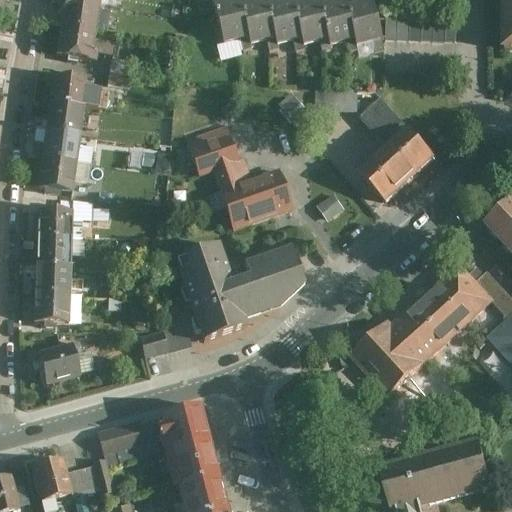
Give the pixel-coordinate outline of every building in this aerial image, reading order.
[(68,0),(64,27),(99,32),(103,4),(75,0),(68,0)] [(211,0),(223,45),(243,40),(245,51),(253,50),(252,45),(241,0),(211,0)] [(242,0),(241,0),(252,45),(269,41),(272,51),(280,49),(279,45),(267,0),(242,0)] [(267,0),(279,45),(294,41),(297,52),(307,49),(306,47),(295,0),(267,0)] [(308,0),(295,0),(306,47),(321,42),(324,52),(333,50),(332,46),(321,0),(313,0),(309,1),(308,0)] [(321,0),(332,46),(348,42),(351,53),(360,50),(359,46),(347,0),(336,0),(335,0),(334,0),(321,0)] [(361,0),(347,0),(359,46),(375,42),(378,54),(388,51),(375,0),(367,0),(362,1),(361,0)] [(459,21),(389,18),(388,41),(458,43),(459,21)] [(94,60),(99,32),(64,27),(60,55),(94,60)] [(56,76),(53,103),(87,107),(108,109),(110,89),(92,87),(94,80),(56,76)] [(389,202),(443,159),(385,97),(362,117),(392,148),(364,172),(389,202)] [(53,103),(48,133),(83,137),(87,107),(53,103)] [(242,163),(229,128),(188,142),(201,179),(215,174),(235,231),(293,207),(280,171),(253,181),(246,161),(242,163)] [(79,165),(83,137),(48,133),(44,160),(79,165)] [(79,165),(44,160),(40,188),(76,193),(79,165)] [(315,207),(324,222),(342,211),(333,196),(315,207)] [(511,204),(485,229),(511,258),(511,204)] [(38,212),(38,238),(74,238),(74,212),(38,212)] [(74,238),(38,238),(38,266),(74,266),(74,238)] [(188,271),(179,273),(205,344),(246,329),(243,321),(241,316),(230,286),(216,247),(183,259),(188,271)] [(249,280),(230,286),(241,316),(278,303),(302,282),(291,250),(244,266),(249,280)] [(396,324),(353,360),(393,400),(496,310),(510,324),(490,343),(511,365),(511,296),(492,275),(483,284),(464,265),(398,326),(396,324)] [(73,294),(74,266),(38,266),(37,294),(73,294)] [(74,324),(73,294),(37,294),(36,324),(74,324)] [(187,328),(142,339),(148,360),(192,348),(187,328)] [(76,346),(39,356),(48,388),(84,378),(76,346)] [(213,436),(205,407),(166,418),(169,428),(161,431),(167,450),(213,436)] [(149,446),(143,423),(100,434),(110,471),(122,467),(119,454),(149,446)] [(177,490),(181,489),(224,477),(213,436),(167,450),(177,490)] [(493,492),(480,442),(377,470),(387,511),(422,511),(422,510),(493,492)] [(67,462),(33,469),(41,505),(74,497),(69,475),(67,462)] [(106,462),(93,465),(94,469),(101,494),(102,499),(115,496),(106,462)] [(101,494),(94,469),(69,475),(74,497),(75,500),(101,494)] [(227,511),(234,510),(224,477),(181,489),(187,511),(227,511)] [(14,478),(0,480),(0,511),(14,511),(22,511),(14,478)]
